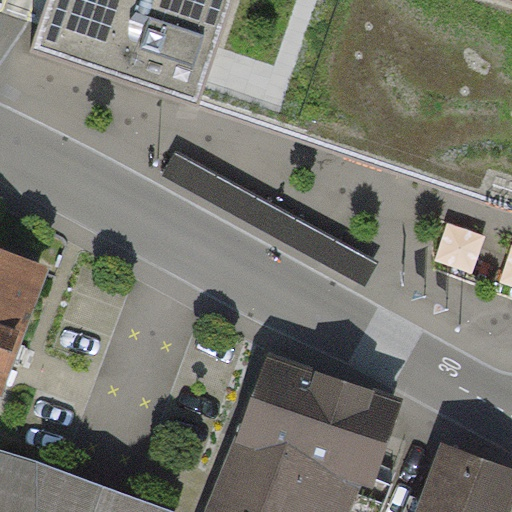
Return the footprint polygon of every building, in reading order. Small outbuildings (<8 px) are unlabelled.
[(511,0),(50,0),(32,55),(511,216),(511,0)] [(177,155),(163,178),(365,290),(378,266),(177,155)] [(0,408),(1,409),(45,278),(0,263),(0,408)] [(386,403),(271,365),(212,511),(381,511),(393,484),(371,477),(392,420),(386,403)] [(511,478),(447,456),(424,511),(410,511),(409,511),(508,511),(511,502),(511,478)] [(0,511),(163,511),(0,464),(0,511)]
